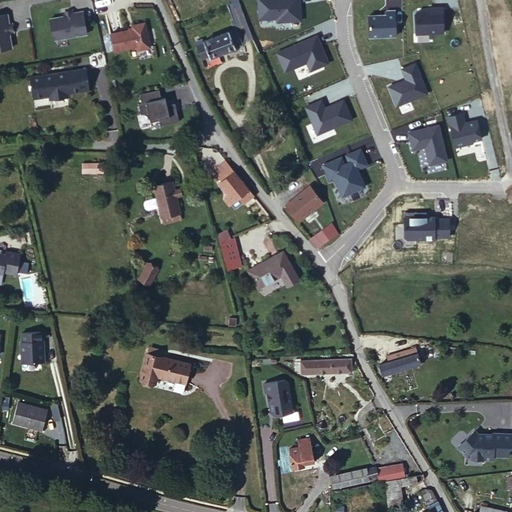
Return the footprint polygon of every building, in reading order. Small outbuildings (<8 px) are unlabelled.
[(258,0),(260,20),(277,18),(278,22),(302,20),(300,0),(258,0)] [(59,12),(45,15),(47,27),(49,28),(51,36),(82,31),(78,7),(68,9),(68,6),(59,8),(59,12)] [(429,10),(418,10),(416,13),(417,33),(444,32),(443,6),(435,7),(435,10),(429,10)] [(369,37),(395,36),(394,11),(386,11),(386,15),(368,16),(369,37)] [(3,12),(0,12),(0,46),(7,45),(5,31),(9,30),(7,21),(5,21),(3,12)] [(145,43),(138,18),(126,21),(127,23),(127,24),(123,25),(106,29),(110,47),(132,42),(133,45),(145,43)] [(191,49),(196,61),(203,58),(204,62),(232,51),(230,45),(235,43),(231,32),(222,35),(221,32),(198,42),(199,46),(191,49)] [(298,43),(277,52),(285,71),(307,62),(311,70),(329,62),(317,35),(302,41),(303,43),(299,45),(298,43)] [(402,69),(407,80),(390,87),(397,106),(428,93),(416,64),(402,69)] [(85,86),(82,65),(50,70),(47,73),(41,74),(41,71),(24,74),(25,83),(23,83),(23,88),(26,87),(27,96),(44,93),(44,97),(63,94),(62,89),(85,86)] [(476,81),(477,72),(461,71),(461,74),(432,72),(432,78),(476,81)] [(159,90),(140,95),(142,102),(139,103),(142,114),(149,113),(151,120),(159,118),(161,126),(180,121),(175,102),(167,104),(165,97),(161,98),(159,90)] [(322,101),(307,108),(319,135),(353,120),(344,100),(326,109),(322,101)] [(462,111),(448,115),(455,145),(472,141),(474,139),(481,137),(476,118),(465,121),(462,111)] [(447,161),(439,126),(409,133),(413,150),(427,147),(428,150),(426,151),(430,165),(447,161)] [(342,157),(324,165),(331,181),(336,178),(343,196),(366,186),(358,168),(368,164),(361,149),(347,155),(350,162),(345,164),(342,157)] [(244,189),(228,170),(214,182),(223,193),(221,195),(221,198),(225,203),(234,196),(239,202),(249,194),(244,189)] [(158,207),(177,203),(170,172),(149,177),(152,189),(155,203),(156,207),(158,207)] [(324,203),(310,185),(284,206),(299,224),(324,203)] [(155,203),(152,189),(139,192),(138,195),(138,202),(143,206),(155,203)] [(178,210),(177,203),(158,207),(159,214),(178,210)] [(448,238),(448,220),(433,220),(433,219),(416,219),(416,214),(403,214),(403,237),(406,240),(433,240),(433,238),(448,238)] [(333,222),(314,241),(320,248),(337,231),(333,222)] [(223,228),(214,232),(216,240),(226,236),(223,228)] [(243,262),(253,282),(278,268),(267,249),(243,262)] [(20,260),(20,252),(6,251),(6,253),(0,252),(0,282),(3,283),(4,272),(18,274),(18,270),(28,271),(29,261),(20,260)] [(145,258),(137,273),(148,279),(155,262),(145,258)] [(40,327),(21,329),(22,337),(20,337),(22,358),(44,356),(43,336),(41,336),(40,327)] [(384,356),(375,358),(378,370),(433,357),(429,340),(419,343),(418,337),(403,340),(405,345),(383,351),(384,356)] [(140,347),(133,376),(152,379),(153,371),(179,376),(182,355),(140,347)] [(357,368),(351,352),(301,353),(301,367),(357,368)] [(284,379),(281,377),(260,379),(262,389),(263,389),(266,409),(269,412),(287,410),(284,379)] [(27,396),(21,416),(52,423),(56,403),(27,396)] [(475,432),(472,428),(455,441),(464,453),(479,454),(479,456),(489,457),(490,454),(505,455),(505,449),(508,446),(510,433),(492,430),(492,432),(482,431),(482,433),(475,432)] [(1,438),(14,441),(15,432),(3,429),(2,435),(1,438)] [(309,431),(295,429),(293,443),(283,442),(280,463),(290,465),(291,459),(300,460),(304,437),(308,438),(309,431)] [(378,455),(354,464),(354,466),(356,475),(382,465),(378,455)] [(319,491),(324,504),(377,486),(381,496),(399,490),(393,475),(381,481),(379,476),(406,464),(403,460),(357,478),(319,491)] [(356,475),(354,466),(317,479),(320,488),(356,475)] [(275,478),(264,480),(266,495),(277,494),(275,478)] [(414,498),(418,511),(436,511),(428,492),(414,498)] [(511,499),(504,498),(502,504),(511,507),(511,499)]
